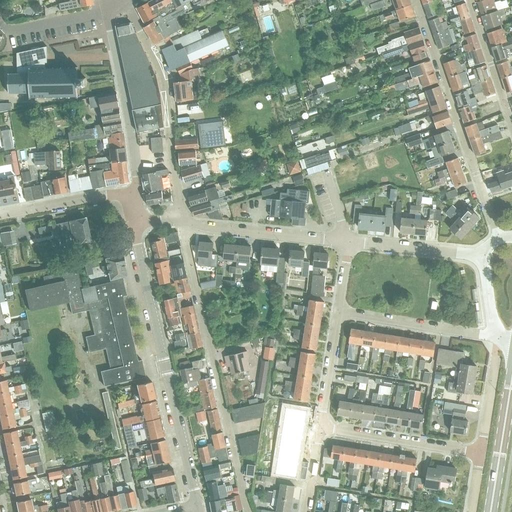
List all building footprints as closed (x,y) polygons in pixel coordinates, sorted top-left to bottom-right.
[(90,5),(93,5),(91,0),(72,0),(73,0),(58,3),(60,12),(90,5)] [(158,15),(159,17),(163,15),(170,11),(173,16),(185,10),(182,5),(179,0),(154,0),(137,8),(144,22),(158,15)] [(386,5),(383,0),(381,0),(370,4),(372,10),(386,5)] [(392,0),(393,2),(396,10),(410,5),(408,0),(392,0)] [(443,0),(436,0),(424,4),(428,17),(439,14),(438,12),(437,12),(436,9),(440,7),(439,4),(443,3),(445,7),(443,0)] [(485,0),(478,2),(483,16),(498,11),(494,0),(485,0)] [(451,23),(455,22),(469,17),(465,3),(455,6),(456,7),(453,8),(452,9),(454,15),(449,17),(451,23)] [(410,5),(396,10),(379,16),(381,21),(387,19),(387,20),(393,18),(393,17),(398,15),(400,21),(414,16),(410,5)] [(498,11),(483,16),(487,29),(502,24),(500,16),(505,15),(503,9),(498,11)] [(159,17),(153,20),(153,22),(144,28),(154,45),(155,45),(158,50),(167,44),(164,39),(181,28),(177,18),(168,22),(166,21),(166,20),(166,18),(164,18),(163,15),(159,17)] [(469,17),(455,22),(457,28),(462,27),(463,32),(462,33),(462,34),(474,30),(469,17)] [(429,21),(434,34),(434,35),(448,30),(447,29),(451,28),(450,24),(446,26),(445,22),(439,24),(438,20),(440,19),(439,18),(429,21)] [(132,106),(137,133),(163,129),(162,111),(160,97),(156,73),(153,73),(151,63),(148,63),(146,53),(143,53),(140,42),(138,43),(135,32),(133,33),(130,22),(122,24),(114,26),(132,106)] [(389,25),(391,31),(399,28),(397,22),(389,25)] [(379,54),(423,40),(419,28),(405,33),(406,35),(392,40),(392,41),(388,43),(389,44),(377,48),(379,54)] [(172,42),(173,45),(176,52),(210,37),(207,29),(198,32),(198,31),(172,42)] [(451,29),(448,30),(434,35),(439,48),(457,41),(456,39),(455,35),(453,35),(451,29)] [(488,34),(492,47),(507,42),(503,31),(500,32),(500,30),(488,34)] [(179,75),(184,73),(192,69),(193,69),(190,62),(228,46),(222,31),(210,37),(176,52),(173,45),(162,50),(171,71),(177,68),(179,75)] [(462,46),(464,53),(480,48),(475,34),(462,38),(463,40),(465,40),(467,45),(462,46)] [(240,42),(243,48),(248,45),(245,38),(240,42)] [(414,63),(429,58),(427,51),(423,40),(379,54),(379,55),(382,54),(383,59),(410,50),(412,55),(414,63)] [(511,40),(507,42),(492,47),(497,61),(508,57),(506,50),(511,47),(511,40)] [(80,62),(106,60),(105,45),(84,46),(85,52),(79,52),(80,62)] [(77,67),(76,67),(76,68),(69,68),(69,67),(68,67),(68,68),(62,68),(60,68),(61,68),(54,69),(54,68),(53,68),(53,69),(46,69),(46,68),(45,68),(45,63),(47,63),(47,62),(46,62),(46,55),(46,54),(45,48),(47,47),(30,50),(26,51),(17,53),(17,63),(17,74),(9,74),(8,74),(9,85),(9,94),(10,94),(10,93),(22,93),(30,93),(30,99),(31,99),(31,98),(38,98),(38,99),(39,99),(39,98),(45,98),(45,99),(46,99),(46,98),(53,98),(54,98),(61,97),(61,98),(62,98),(62,97),(69,97),(69,98),(70,98),(70,97),(77,97),(77,98),(78,98),(78,87),(86,87),(85,78),(82,78),(78,78),(77,67)] [(480,48),(464,53),(464,54),(466,61),(472,59),(474,66),(484,62),(480,48)] [(363,53),(353,57),(355,63),(365,60),(363,53)] [(355,63),(353,57),(345,59),(347,66),(355,63)] [(394,78),(397,84),(433,71),(429,60),(415,65),(407,68),(409,73),(394,78)] [(444,64),(448,78),(464,72),(467,71),(466,68),(462,70),(460,65),(455,66),(453,60),(444,64)] [(498,65),(502,79),(511,75),(511,66),(509,68),(507,64),(510,63),(509,61),(498,65)] [(470,80),(471,85),(490,79),(486,66),(473,70),(475,78),(470,80)] [(240,71),(243,81),(254,77),(251,68),(240,71)] [(175,83),(174,83),(176,102),(177,102),(199,99),(197,81),(198,80),(197,69),(193,69),(192,69),(184,73),(185,81),(175,83)] [(433,71),(397,84),(387,87),(389,92),(396,90),(396,91),(402,89),(402,87),(408,85),(408,87),(418,84),(419,86),(420,88),(437,82),(433,71)] [(325,84),(337,81),(334,72),(323,75),(325,84)] [(464,72),(448,78),(453,92),(463,88),(462,86),(468,84),(464,72)] [(511,75),(502,79),(506,93),(511,90),(511,75)] [(490,79),(471,85),(472,87),(475,95),(484,92),(486,97),(495,94),(490,79)] [(324,85),(316,87),(320,99),(328,97),(324,85)] [(419,102),(420,105),(442,97),(439,87),(425,91),(426,92),(418,95),(420,99),(418,100),(419,102)] [(467,91),(454,95),(459,109),(477,103),(476,98),(470,100),(467,91)] [(101,106),(102,112),(107,138),(112,138),(112,134),(123,132),(119,109),(116,93),(89,98),(90,103),(93,103),(94,107),(101,106)] [(420,105),(413,107),(403,111),(405,116),(430,107),(432,112),(446,108),(442,97),(420,105)] [(0,111),(11,110),(11,103),(0,103),(0,111)] [(477,103),(459,109),(464,123),(475,119),(473,111),(479,109),(477,103)] [(383,117),(381,110),(371,113),(373,120),(383,117)] [(434,121),(436,128),(451,123),(448,112),(433,117),(432,115),(426,117),(428,123),(434,121)] [(502,112),(492,116),(495,122),(504,118),(502,112)] [(233,142),(228,116),(224,116),(229,143),(233,142)] [(199,126),(201,149),(226,146),(223,123),(199,126)] [(399,127),(401,134),(413,130),(410,123),(399,127)] [(465,127),(470,141),(499,131),(497,125),(478,131),(476,123),(465,127)] [(96,129),(69,133),(70,142),(97,139),(97,134),(96,129)] [(428,138),(431,148),(452,141),(449,131),(428,138)] [(499,131),(470,141),(475,155),(485,152),(483,144),(501,137),(499,131)] [(123,132),(112,134),(112,138),(107,138),(103,139),(104,149),(110,148),(111,152),(112,157),(88,159),(89,166),(119,162),(119,163),(127,162),(123,132)] [(406,139),(409,147),(423,143),(420,134),(406,139)] [(149,138),(151,152),(163,151),(161,136),(149,138)] [(198,149),(198,139),(175,141),(176,150),(198,149)] [(435,159),(456,151),(452,141),(431,148),(435,159)] [(315,155),(304,159),(305,161),(307,168),(307,169),(319,165),(332,161),(336,159),(333,149),(329,151),(330,153),(316,157),(315,155)] [(30,161),(34,160),(35,165),(49,164),(50,170),(61,170),(60,151),(43,152),(43,153),(34,153),(34,154),(30,154),(30,161)] [(196,151),(179,152),(180,166),(197,164),(196,151)] [(437,172),(439,178),(463,170),(458,157),(446,162),(449,168),(437,172)] [(290,175),(301,172),(298,161),(287,164),(290,175)] [(129,181),(127,162),(119,163),(119,162),(89,166),(90,172),(103,170),(106,187),(127,183),(129,181)] [(181,171),(185,182),(209,175),(206,163),(181,171)] [(418,170),(421,177),(427,175),(424,168),(418,170)] [(90,172),(91,177),(93,189),(106,187),(103,170),(90,172)] [(144,175),(143,175),(146,193),(161,190),(164,190),(161,176),(168,175),(167,170),(156,172),(157,172),(144,174),(144,175)] [(463,170),(439,178),(435,180),(437,185),(453,180),(455,187),(467,183),(463,170)] [(501,180),(496,181),(489,184),(492,192),(504,188),(503,187),(509,185),(509,186),(511,185),(511,173),(506,175),(507,180),(501,182),(501,180)] [(302,174),(293,177),(295,186),(305,183),(302,174)] [(11,197),(18,195),(14,175),(8,177),(8,179),(0,181),(0,178),(0,197),(11,195),(11,197)] [(41,183),(41,185),(44,197),(68,192),(65,175),(62,176),(63,178),(41,183)] [(91,177),(81,178),(84,191),(93,189),(91,177)] [(81,178),(75,180),(77,192),(84,191),(81,178)] [(77,192),(75,180),(69,181),(71,193),(77,192)] [(44,197),(41,185),(24,188),(26,202),(44,198),(44,197)] [(188,196),(191,206),(214,200),(219,198),(216,188),(188,196)] [(303,226),(306,203),(307,203),(308,203),(309,191),(287,189),(287,193),(280,192),(280,200),(272,199),(270,217),(292,219),(292,225),(303,226)] [(445,193),(447,199),(458,196),(456,189),(445,193)] [(161,190),(146,193),(146,194),(143,196),(144,201),(147,202),(148,207),(172,202),(171,196),(162,198),(161,190)] [(364,200),(375,197),(373,191),(362,194),(364,200)] [(214,200),(191,206),(194,216),(208,212),(221,210),(219,204),(234,200),(232,194),(219,198),(214,200)] [(452,205),(449,210),(455,215),(459,211),(452,205)] [(359,229),(371,230),(373,212),(368,211),(368,215),(360,215),(361,206),(355,206),(353,223),(360,224),(359,229)] [(459,211),(455,215),(459,219),(472,230),(476,225),(474,224),(479,218),(469,208),(464,214),(459,210),(459,211)] [(373,212),(371,230),(384,231),(385,227),(391,227),(392,210),(386,209),(385,217),(378,216),(378,212),(373,212)] [(224,220),(221,210),(208,212),(210,219),(224,220)] [(455,215),(449,210),(445,214),(451,219),(455,215)] [(85,218),(59,224),(61,231),(64,248),(75,245),(90,242),(85,218)] [(400,233),(413,234),(414,220),(402,219),(400,233)] [(472,230),(459,219),(450,230),(461,239),(466,233),(467,235),(472,230)] [(414,220),(413,234),(426,235),(427,221),(414,220)] [(59,224),(52,226),(53,231),(53,233),(61,231),(59,224)] [(53,231),(52,226),(37,229),(39,235),(53,231)] [(15,243),(12,231),(3,233),(5,245),(15,243)] [(164,237),(165,243),(165,244),(180,241),(178,232),(169,234),(169,236),(164,237)] [(157,259),(157,263),(169,260),(167,252),(165,245),(165,243),(164,237),(159,239),(159,241),(152,243),(156,259),(157,259)] [(206,265),(216,266),(217,254),(212,253),(213,242),(200,241),(199,256),(207,257),(206,265)] [(223,259),(236,261),(238,245),(225,244),(223,259)] [(238,245),(236,261),(249,262),(250,246),(238,245)] [(182,255),(181,248),(172,250),(167,251),(167,252),(169,258),(179,256),(182,255)] [(261,271),(277,272),(276,288),(283,289),(286,258),(279,257),(280,249),(263,248),(261,264),(262,264),(261,271)] [(302,276),(308,276),(309,270),(309,265),(310,261),(304,261),(305,252),(291,251),(289,265),(303,266),(302,276)] [(314,271),(319,272),(320,266),(328,267),(329,254),(315,253),(314,266),(309,265),(309,270),(314,271)] [(103,273),(108,271),(110,280),(126,276),(124,265),(125,265),(123,256),(105,260),(107,266),(102,267),(103,273)] [(84,263),(87,276),(100,273),(97,260),(84,263)] [(168,273),(172,273),(169,260),(157,263),(156,264),(161,284),(170,282),(168,273)] [(184,263),(171,266),(174,280),(187,277),(186,272),(184,263)] [(106,348),(110,365),(111,369),(101,372),(104,386),(145,377),(141,360),(137,361),(122,297),(127,296),(125,288),(123,280),(81,290),(77,270),(43,277),(45,285),(26,290),(30,310),(69,301),(72,314),(88,310),(94,335),(86,337),(89,352),(106,348)] [(319,272),(314,271),(311,295),(323,296),(324,285),(322,284),(323,280),(325,280),(325,275),(319,274),(319,272)] [(214,286),(221,287),(222,275),(216,274),(214,286)] [(187,278),(174,281),(174,284),(168,285),(168,287),(171,287),(172,291),(176,290),(176,293),(181,292),(182,297),(191,295),(187,278)] [(180,307),(177,297),(165,300),(171,327),(180,324),(177,315),(179,314),(178,308),(180,307)] [(180,297),(177,297),(180,307),(182,317),(195,314),(193,306),(182,309),(180,299),(180,297)] [(303,299),(301,313),(322,316),(324,303),(303,299)] [(301,313),(299,326),(320,330),(322,316),(301,313)] [(189,324),(192,334),(199,333),(195,314),(182,317),(184,325),(189,324)] [(23,332),(29,331),(28,318),(21,318),(23,332)] [(299,326),(297,339),(318,343),(320,330),(299,326)] [(355,343),(361,344),(364,332),(352,330),(349,342),(350,342),(347,357),(352,358),(355,343)] [(361,344),(373,346),(376,334),(364,332),(361,344)] [(185,345),(184,339),(182,333),(179,334),(180,340),(173,342),(175,347),(185,345)] [(199,333),(192,334),(186,336),(189,350),(203,347),(199,333)] [(379,347),(385,348),(387,335),(376,334),(373,346),(371,359),(377,360),(379,347)] [(391,349),(397,350),(399,337),(387,335),(385,348),(383,361),(389,362),(391,349)] [(399,337),(397,350),(395,363),(400,364),(402,351),(409,352),(411,339),(399,337)] [(23,339),(14,340),(15,349),(24,348),(23,339)] [(297,339),(294,352),(316,356),(318,343),(297,339)] [(423,341),(411,339),(409,352),(421,354),(423,341)] [(435,343),(423,341),(421,354),(433,356),(435,343)] [(460,371),(459,378),(474,380),(476,366),(463,364),(465,354),(439,350),(437,364),(456,367),(456,370),(460,371)] [(225,356),(227,363),(230,362),(232,374),(248,371),(246,359),(248,358),(247,351),(225,356)] [(294,352),(292,365),(313,369),(316,356),(294,352)] [(16,359),(14,354),(0,356),(0,362),(3,362),(16,359)] [(188,382),(198,380),(198,381),(200,380),(197,368),(202,367),(201,360),(192,362),(193,367),(180,370),(184,384),(188,383),(188,382)] [(269,393),(270,361),(262,360),(260,393),(269,393)] [(4,367),(3,362),(0,362),(0,373),(3,373),(3,376),(10,375),(9,371),(11,371),(10,366),(4,367)] [(292,365),(290,379),(311,382),(313,369),(292,365)] [(12,369),(14,375),(25,373),(24,366),(12,369)] [(424,372),(422,382),(429,384),(430,373),(424,372)] [(209,378),(200,380),(198,381),(199,385),(198,386),(200,395),(212,392),(209,378)] [(472,394),(474,380),(459,378),(458,384),(449,382),(447,392),(460,394),(461,392),(472,394)] [(290,379),(288,392),(309,396),(311,382),(290,379)] [(0,381),(0,393),(8,392),(6,380),(0,381)] [(134,405),(140,401),(155,398),(151,382),(136,386),(138,394),(133,395),(134,400),(117,404),(118,409),(134,405)] [(13,387),(15,394),(26,392),(25,384),(13,387)] [(401,404),(404,386),(398,385),(394,410),(388,409),(386,422),(397,424),(401,408),(401,404)] [(338,414),(350,416),(352,404),(353,399),(354,389),(350,388),(348,403),(340,401),(338,414)] [(397,424),(409,426),(412,413),(413,407),(415,391),(409,390),(406,409),(401,408),(397,424)] [(352,404),(350,416),(362,418),(364,405),(365,398),(366,392),(361,391),(360,400),(353,399),(352,404)] [(415,391),(413,407),(418,408),(421,392),(415,391)] [(0,393),(0,405),(10,403),(8,392),(0,393)] [(121,448),(107,392),(102,393),(115,450),(121,448)] [(212,392),(200,395),(203,407),(205,406),(206,410),(216,408),(212,392)] [(364,405),(362,418),(373,420),(376,407),(377,400),(378,394),(372,393),(371,399),(365,398),(364,405)] [(373,420),(386,422),(388,409),(390,395),(384,394),(383,401),(377,400),(376,407),(373,420)] [(0,405),(0,417),(19,413),(31,411),(28,400),(17,402),(18,408),(12,410),(10,403),(0,405)] [(121,419),(122,425),(130,424),(143,421),(159,417),(156,401),(139,405),(141,416),(137,417),(136,416),(121,419)] [(265,402),(232,410),(235,423),(263,417),(265,402)] [(286,407),(283,421),(304,424),(307,411),(286,407)] [(450,432),(466,434),(468,421),(463,420),(464,416),(465,417),(466,411),(454,409),(450,432)] [(221,430),(216,410),(207,412),(212,432),(221,430)] [(196,413),(198,422),(207,420),(205,411),(196,413)] [(42,414),(45,431),(56,429),(52,412),(42,414)] [(19,413),(0,417),(0,421),(2,429),(15,427),(14,420),(20,419),(20,418),(19,413)] [(412,413),(409,426),(421,428),(423,415),(412,413)] [(164,436),(160,418),(143,422),(143,421),(130,424),(131,432),(144,429),(146,440),(164,436)] [(283,421),(281,434),(302,438),(304,424),(283,421)] [(2,433),(5,445),(18,442),(16,430),(2,433)] [(131,444),(137,443),(134,433),(128,435),(131,444)] [(214,443),(218,456),(219,461),(228,459),(222,433),(212,435),(214,443)] [(257,452),(260,434),(238,439),(242,456),(257,452)] [(281,434),(279,447),(300,451),(302,438),(281,434)] [(144,452),(145,455),(167,450),(165,440),(150,443),(151,450),(144,452)] [(5,445),(7,456),(21,453),(18,442),(5,445)] [(210,458),(218,456),(214,443),(207,445),(207,447),(199,449),(203,467),(212,464),(210,458)] [(341,473),(342,466),(343,460),(345,447),(333,445),(331,458),(338,459),(337,466),(336,472),(341,473)] [(279,447),(277,460),(298,464),(300,451),(279,447)] [(345,447),(343,460),(350,461),(348,474),(349,474),(352,475),(357,449),(345,447)] [(357,449),(352,475),(357,476),(358,476),(360,463),(367,464),(369,451),(357,449)] [(147,467),(154,465),(166,462),(169,462),(167,450),(145,455),(146,460),(147,467)] [(372,478),(376,479),(380,453),(369,451),(367,464),(373,465),(372,471),(373,471),(372,478)] [(7,456),(10,468),(23,465),(21,453),(7,456)] [(384,467),(390,468),(393,455),(380,453),(376,479),(382,480),(384,467)] [(404,457),(393,455),(390,468),(398,469),(397,475),(396,482),(400,483),(401,476),(402,476),(403,470),(402,470),(404,457)] [(401,476),(400,483),(405,484),(408,471),(415,472),(417,459),(404,457),(402,470),(403,470),(402,476),(401,476)] [(120,461),(125,483),(131,481),(126,459),(120,461)] [(277,460),(275,474),(296,477),(298,464),(277,460)] [(91,464),(93,477),(103,474),(100,462),(91,464)] [(166,462),(154,465),(147,467),(148,474),(152,473),(153,479),(139,482),(140,488),(147,487),(161,484),(174,481),(171,468),(168,469),(166,462)] [(212,465),(203,467),(207,482),(223,478),(221,470),(230,468),(229,466),(232,465),(231,462),(218,466),(212,467),(212,465)] [(254,477),(255,466),(247,464),(246,476),(254,477)] [(23,465),(10,468),(12,479),(26,476),(23,465)] [(455,484),(457,468),(438,465),(437,468),(429,467),(426,488),(440,490),(442,482),(455,484)] [(61,471),(47,474),(50,485),(52,485),(52,483),(54,483),(53,480),(62,478),(61,471)] [(105,482),(111,511),(120,509),(117,495),(112,496),(111,494),(113,493),(108,471),(103,472),(104,476),(103,476),(105,482)] [(94,500),(90,501),(91,511),(101,511),(98,499),(97,495),(93,474),(88,475),(94,500)] [(75,488),(76,490),(80,511),(91,511),(90,501),(83,502),(77,476),(73,477),(75,488)] [(261,482),(275,484),(276,479),(262,476),(261,482)] [(327,485),(339,487),(340,480),(328,478),(327,485)] [(410,490),(417,491),(419,479),(412,478),(410,490)] [(28,486),(36,484),(35,479),(13,484),(15,496),(29,493),(28,486)] [(97,495),(98,499),(101,511),(106,511),(111,511),(105,482),(99,484),(101,494),(97,495)] [(207,484),(211,500),(227,496),(225,486),(217,487),(216,482),(207,484)] [(164,486),(164,487),(155,489),(157,496),(165,495),(167,504),(179,501),(175,484),(164,486)] [(267,496),(292,500),(295,486),(281,484),(280,491),(275,490),(274,492),(268,491),(267,496)] [(117,495),(120,509),(136,506),(132,491),(125,493),(123,485),(115,487),(117,495)] [(137,489),(140,501),(147,499),(144,488),(137,489)] [(68,506),(69,511),(80,511),(76,490),(71,491),(73,498),(67,500),(68,506)] [(69,511),(68,506),(67,500),(65,493),(59,494),(61,501),(55,502),(57,511),(69,511)] [(238,499),(238,496),(231,497),(233,511),(241,511),(238,499)] [(290,511),(292,500),(267,496),(267,499),(266,503),(272,504),(272,505),(278,506),(276,511),(290,511)] [(398,499),(397,508),(410,509),(410,500),(398,499)] [(40,511),(45,511),(48,510),(47,504),(38,507),(37,505),(31,506),(30,500),(16,503),(17,511),(40,511)] [(210,502),(212,511),(227,511),(225,500),(210,502)]
